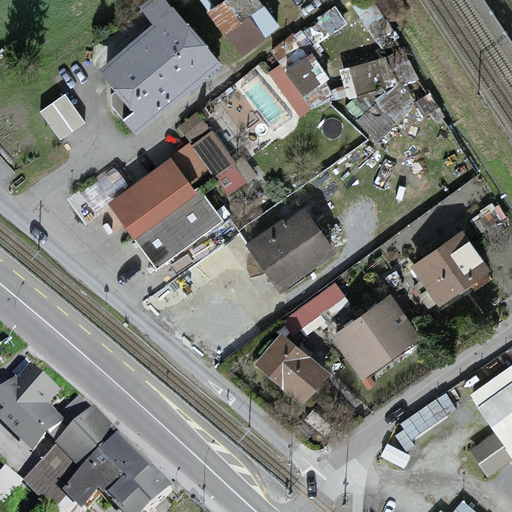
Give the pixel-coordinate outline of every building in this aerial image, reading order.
[(125,124),(137,138),(220,68),(162,0),(155,0),(140,13),(153,28),(99,74),(134,116),(125,124)] [(258,0),(201,0),(200,0),(240,58),(280,30),(258,0)] [(260,68),(228,91),(268,146),(297,125),(293,119),(310,107),(304,99),(325,84),(292,38),(270,53),(280,67),(266,77),(260,68)] [(359,91),(387,82),(379,55),(350,63),(359,91)] [(81,114),(41,136),(52,155),(92,133),(81,114)] [(114,170),(80,195),(95,215),(106,208),(155,276),(224,227),(196,188),(211,177),(230,204),(251,189),(199,115),(176,131),(188,148),(129,190),(114,170)] [(305,209),(248,249),(280,295),(338,256),(305,209)] [(462,235),(410,272),(438,311),(490,274),(462,235)] [(349,308),(335,289),(286,325),(300,343),(349,308)] [(422,342),(391,299),(331,341),(362,385),(422,342)] [(328,377),(281,338),(255,369),(302,408),(328,377)] [(511,371),(479,395),(504,431),(479,448),(497,473),(511,462),(511,371)] [(0,427),(42,469),(24,488),(48,511),(60,511),(70,503),(79,511),(94,511),(105,501),(117,511),(158,511),(178,492),(97,414),(95,416),(79,401),(71,409),(35,375),(22,388),(19,384),(0,402),(0,427)] [(420,437),(401,433),(397,452),(421,457),(423,446),(418,445),(420,437)] [(8,463),(0,474),(0,491),(10,499),(26,476),(8,463)] [(482,511),(464,497),(451,511),(482,511)]
